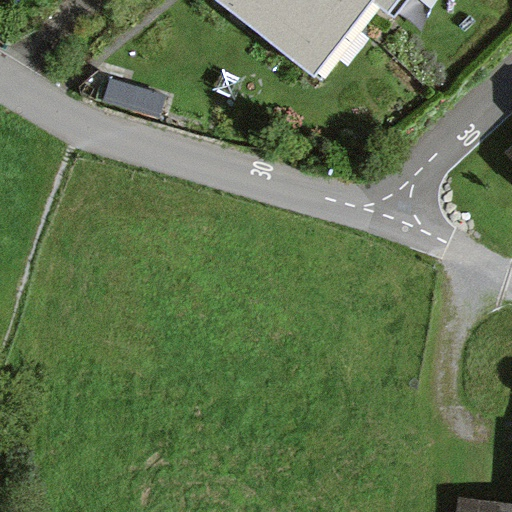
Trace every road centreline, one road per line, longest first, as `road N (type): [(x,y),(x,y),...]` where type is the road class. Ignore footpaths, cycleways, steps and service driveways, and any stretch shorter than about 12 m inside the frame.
road 1 (residential): [(0,80),(104,132),(317,199),(379,200),(424,175),(511,86)]
road 2 (track): [(379,200),(511,275)]
